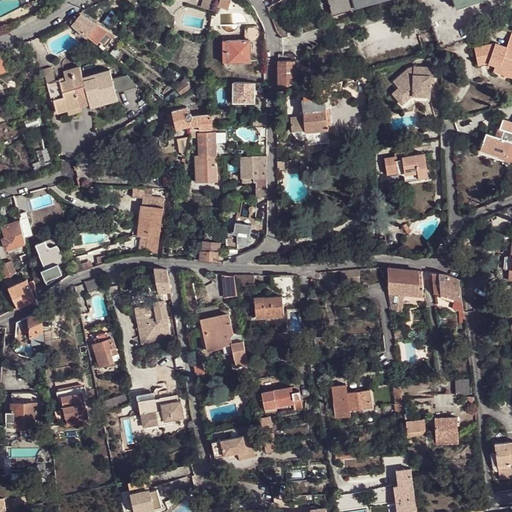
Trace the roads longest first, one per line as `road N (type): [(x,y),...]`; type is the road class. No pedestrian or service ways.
road 1 (residential): [(171,264),(203,482),(249,487),(258,497),(219,511)]
road 2 (residential): [(232,269),(272,238),(272,38),(254,0)]
road 3 (residential): [(301,271),(338,481)]
road 4 (residential): [(0,322),(102,270),(171,264)]
road 5 (unknown): [(272,38),(419,0)]
road 6 (residential): [(301,271),(437,262)]
